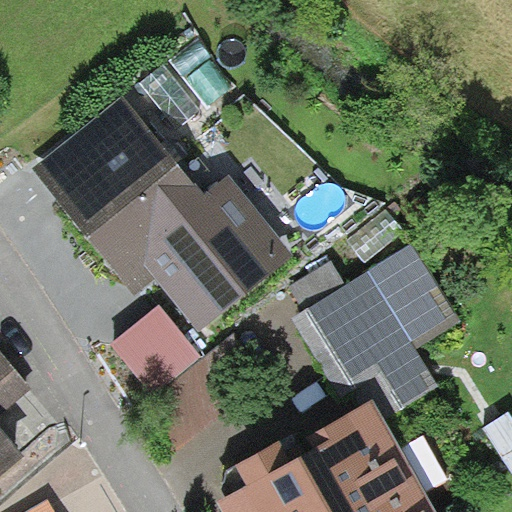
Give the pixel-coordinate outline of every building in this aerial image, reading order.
[(202,198),(123,98),(33,168),(148,314),(161,304),(189,340),(292,260),(228,178),(202,198)] [(412,246),(306,313),(357,393),(379,379),(401,413),(441,388),(413,343),(456,316),(412,246)] [(303,304),(343,283),(331,260),(291,280),(303,304)] [(204,360),(189,340),(161,304),(148,314),(111,344),(152,396),(204,360)] [(152,396),(136,408),(169,455),(265,387),(232,340),(204,360),(152,396)] [(0,480),(24,461),(0,432),(0,416),(32,390),(0,350),(0,480)] [(219,508),(221,511),(433,511),(375,407),(286,456),(281,448),(236,473),(246,493),(219,508)] [(511,414),(510,412),(483,430),(511,474),(511,414)] [(54,511),(50,503),(33,511),(54,511)]
